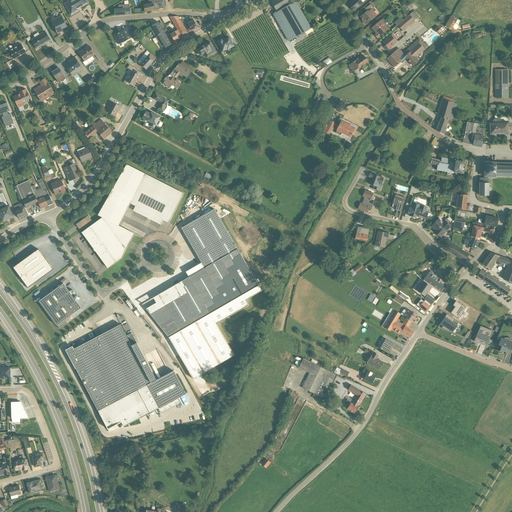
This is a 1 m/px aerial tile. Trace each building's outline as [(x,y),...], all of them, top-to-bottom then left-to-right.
[(88,4),(86,0),(69,0),(63,4),(70,16),(79,11),(78,10),(88,4)] [(148,0),(149,4),(143,5),(145,12),(155,10),(163,8),(165,7),(163,0),(148,0)] [(274,0),(271,2),(277,13),(273,15),(288,42),(311,29),(294,0),(274,0)] [(362,3),(359,0),(353,0),(347,5),(353,12),(362,3)] [(374,9),(370,4),(363,10),(365,13),(360,17),(362,20),(362,21),(365,25),(376,15),(373,11),(374,9)] [(114,9),(114,15),(130,14),(129,5),(118,5),(118,9),(114,9)] [(415,14),(416,13),(414,10),(397,25),(403,32),(415,22),(414,21),(418,17),(415,14)] [(67,27),(61,16),(51,21),(57,34),(63,32),(61,29),(63,28),(63,29),(67,27)] [(451,16),(444,27),(450,30),(450,31),(453,33),(458,32),(457,28),(455,29),(460,21),(451,16)] [(170,17),(181,37),(188,33),(178,17),(170,17)] [(188,33),(197,28),(193,20),(185,25),(182,19),(181,19),(180,17),(179,18),(188,33)] [(403,20),(400,17),(394,23),(396,26),(403,20)] [(385,21),(383,18),(371,28),(375,34),(374,35),(377,39),(388,29),(383,23),(385,21)] [(155,38),(164,33),(167,31),(162,22),(159,24),(158,22),(149,27),(155,38)] [(179,39),(181,37),(177,30),(174,32),(172,29),(168,31),(174,42),(179,39)] [(50,42),(51,41),(44,30),(39,34),(38,33),(34,36),(34,37),(30,39),(37,50),(38,49),(37,48),(49,41),(50,42)] [(125,30),(114,36),(118,45),(130,39),(127,33),(126,33),(125,30)] [(227,32),(223,34),(226,39),(222,41),(221,39),(217,42),(218,43),(218,44),(222,52),(226,49),(227,50),(234,46),(231,40),(227,32)] [(169,41),(164,33),(155,38),(152,39),(155,44),(158,42),(163,50),(169,46),(171,44),(169,41)] [(395,38),(392,34),(385,40),(382,42),(385,45),(383,47),(386,51),(393,45),(396,42),(394,40),(395,38)] [(386,59),(393,68),(401,60),(404,57),(412,66),(419,61),(418,60),(422,57),(418,53),(426,46),(419,38),(407,48),(402,53),(398,48),(386,59)] [(216,52),(210,42),(200,48),(201,48),(195,51),(197,54),(199,53),(200,56),(204,53),(207,58),(216,52)] [(8,50),(5,52),(7,58),(12,55),(14,60),(26,53),(21,44),(17,46),(17,45),(13,47),(14,49),(9,51),(8,50)] [(89,63),(94,60),(92,57),(95,54),(89,46),(79,53),(84,62),(83,63),(85,65),(89,63)] [(146,70),(156,58),(150,53),(147,51),(137,62),(146,70)] [(348,65),(353,72),(360,67),(360,68),(364,65),(363,64),(367,62),(362,55),(348,65)] [(79,72),(83,70),(74,57),(70,60),(71,61),(65,65),(72,75),(78,71),(79,72)] [(331,62),(328,58),(322,62),(325,67),(331,62)] [(4,65),(7,71),(13,67),(10,61),(4,65)] [(174,66),(171,70),(178,76),(180,73),(186,78),(193,70),(182,62),(180,65),(178,64),(176,67),(174,66)] [(65,79),(59,68),(51,72),(58,83),(65,79)] [(139,76),(129,70),(127,73),(129,74),(125,81),(133,86),(139,76)] [(179,80),(176,79),(178,76),(171,70),(168,74),(169,75),(167,77),(166,76),(162,82),(169,88),(172,85),(177,89),(181,84),(178,81),(179,80)] [(508,70),(494,70),(494,98),(508,98),(508,70)] [(94,82),(90,75),(84,79),(89,86),(94,82)] [(55,94),(45,78),(39,82),(41,85),(33,90),(41,102),(55,94)] [(26,89),(19,92),(19,94),(13,97),(18,108),(23,106),(22,104),(29,101),(28,100),(30,99),(26,89)] [(162,97),(155,94),(153,99),(160,103),(157,109),(163,112),(169,101),(163,98),(162,98),(162,97)] [(454,100),(443,96),(437,115),(437,116),(440,118),(435,131),(443,135),(454,100)] [(111,102),(106,111),(111,114),(110,115),(114,117),(117,113),(116,113),(118,110),(119,111),(121,107),(111,102)] [(6,103),(0,105),(0,113),(0,114),(2,114),(3,116),(1,117),(5,127),(13,123),(13,121),(10,114),(8,115),(7,112),(9,111),(10,111),(7,103),(6,103)] [(146,111),(142,118),(142,119),(141,121),(145,123),(147,121),(151,123),(149,126),(154,129),(155,127),(154,126),(155,125),(155,126),(160,117),(151,112),(150,114),(146,111)] [(194,120),(196,116),(189,112),(187,117),(194,120)] [(494,119),(493,120),(492,122),(492,123),(489,123),(489,135),(508,134),(508,131),(511,131),(511,123),(506,123),(506,121),(500,121),(500,118),(497,118),(497,114),(494,114),(494,119)] [(92,127),(84,133),(89,140),(97,133),(103,139),(112,132),(101,119),(95,124),(95,123),(91,126),(92,127)] [(330,121),(329,123),(324,132),(329,135),(333,128),(336,129),(336,130),(337,130),(335,133),(340,135),(341,133),(349,137),(354,128),(341,121),(338,125),(330,121)] [(466,122),(462,143),(469,144),(470,136),(473,123),(466,122)] [(472,145),(481,147),(484,133),(483,133),(483,129),(476,127),(476,124),(473,123),(470,136),(474,136),(472,145)] [(92,158),(88,147),(77,152),(81,163),(82,163),(92,158)] [(426,157),(425,164),(430,165),(430,164),(437,166),(436,170),(447,172),(447,173),(452,174),(452,171),(462,173),(464,162),(464,161),(454,160),(453,162),(451,162),(452,159),(441,157),(440,162),(440,161),(440,160),(426,157)] [(75,163),(74,159),(68,162),(70,165),(63,168),(69,182),(80,177),(74,164),(75,163)] [(495,162),(484,162),(483,169),(483,177),(493,177),(495,177),(495,176),(511,176),(511,163),(495,163),(495,162)] [(133,233),(118,226),(130,203),(135,206),(133,211),(161,225),(163,220),(168,223),(183,194),(145,174),(126,165),(98,215),(102,217),(82,233),(108,268),(121,258),(133,233)] [(46,168),(46,167),(42,168),(42,170),(45,178),(50,176),(47,168),(46,168)] [(369,173),(368,177),(370,178),(368,184),(377,187),(378,184),(381,185),(383,178),(369,173)] [(37,181),(40,188),(48,205),(53,203),(42,179),(37,181)] [(66,191),(61,179),(50,184),(55,196),(66,191)] [(488,179),(479,179),(479,195),(488,196),(488,179)] [(16,186),(23,201),(25,206),(26,208),(38,203),(31,187),(28,181),(16,186)] [(34,185),(31,187),(38,203),(40,209),(48,205),(40,188),(36,190),(34,185)] [(371,200),(373,193),(364,190),(362,197),(364,197),(362,203),(360,203),(357,209),(367,213),(368,209),(370,210),(374,201),(371,200)] [(404,197),(395,194),(392,204),(391,207),(392,206),(396,207),(395,210),(400,212),(404,197)] [(460,196),(457,195),(455,207),(458,208),(458,210),(468,211),(468,206),(465,205),(466,195),(460,194),(460,196)] [(25,206),(23,202),(14,206),(13,207),(19,218),(27,214),(24,207),(25,206)] [(409,214),(409,216),(415,218),(416,217),(425,219),(427,213),(430,214),(430,212),(426,210),(427,207),(413,203),(411,209),(409,208),(407,214),(409,214)] [(0,207),(1,209),(0,209),(0,216),(2,222),(6,220),(6,219),(9,218),(9,219),(13,217),(8,206),(5,207),(4,205),(3,205),(1,206),(0,207)] [(261,290),(240,254),(214,209),(181,228),(207,273),(192,282),(189,277),(174,285),(174,286),(153,298),(156,302),(145,309),(169,337),(193,378),(233,354),(216,324),(247,305),(244,300),(261,290)] [(91,220),(88,216),(76,224),(79,229),(91,220)] [(495,227),(496,227),(498,219),(485,216),(484,220),(482,219),(482,220),(481,219),(480,223),(476,222),(475,226),(487,229),(488,225),(492,226),(491,230),(495,230),(495,227)] [(440,238),(451,226),(449,224),(450,222),(446,218),(444,220),(442,222),(439,219),(438,218),(430,227),(434,230),(434,231),(434,232),(434,233),(435,234),(437,236),(438,236),(439,237),(440,237),(440,238)] [(458,222),(454,221),(453,231),(462,232),(463,223),(458,222)] [(487,238),(492,239),(495,230),(473,225),(470,235),(470,238),(479,240),(481,231),(488,233),(487,238)] [(357,227),(355,239),(359,240),(358,243),(362,244),(362,240),(366,241),(368,229),(364,229),(364,230),(361,230),(361,228),(357,227)] [(377,231),(374,246),(384,248),(386,237),(388,238),(389,233),(377,231)] [(470,238),(466,237),(465,241),(464,241),(463,245),(466,246),(475,249),(479,240),(470,238)] [(469,254),(450,244),(446,250),(464,261),(469,254)] [(27,288),(53,269),(38,249),(18,264),(17,263),(12,267),(27,288)] [(511,260),(490,253),(482,264),(489,269),(495,261),(498,262),(497,265),(506,268),(502,279),(511,282),(511,260)] [(450,272),(452,272),(454,273),(456,272),(454,270),(454,268),(449,262),(445,266),(450,272)] [(347,273),(351,278),(356,274),(362,268),(359,264),(353,269),(352,269),(347,273)] [(505,296),(510,289),(486,273),(480,270),(476,276),(482,280),(482,279),(505,296)] [(440,292),(446,284),(428,272),(423,280),(440,292)] [(420,296),(431,305),(435,300),(427,294),(432,287),(423,281),(416,290),(424,296),(423,297),(421,296),(420,296)] [(56,325),(57,325),(60,329),(68,323),(65,319),(81,308),(75,300),(76,299),(79,300),(80,298),(77,296),(77,295),(77,294),(76,293),(75,292),(75,291),(74,291),(73,291),(72,290),(71,291),(70,291),(69,291),(63,283),(39,301),(56,325)] [(411,289),(408,292),(419,300),(421,297),(411,289)] [(372,295),(367,292),(366,294),(371,297),(369,301),(375,305),(378,299),(372,296),(372,295)] [(396,296),(393,299),(401,305),(403,301),(396,296)] [(424,300),(418,307),(424,312),(429,306),(430,305),(424,300)] [(450,313),(458,318),(465,308),(455,301),(452,305),(454,307),(450,313)] [(409,338),(414,331),(408,327),(411,322),(405,317),(401,323),(396,320),(400,314),(391,308),(388,312),(389,313),(381,326),(383,327),(390,331),(391,330),(399,335),(401,332),(409,338)] [(418,316),(407,309),(406,311),(403,309),(400,314),(403,316),(413,323),(418,316)] [(442,319),(438,326),(455,333),(456,331),(457,332),(460,327),(453,322),(454,319),(446,314),(442,319)] [(71,360),(107,429),(121,422),(124,426),(158,408),(161,413),(179,403),(177,398),(185,394),(173,371),(156,380),(131,333),(126,336),(120,324),(74,349),(72,346),(65,350),(71,360)] [(492,331),(480,326),(473,341),(486,347),(492,331)] [(508,351),(511,352),(511,339),(511,340),(511,339),(511,338),(510,338),(506,338),(502,339),(500,338),(498,345),(501,346),(499,351),(502,351),(505,351),(508,351)] [(393,344),(385,339),(379,348),(388,353),(393,344)] [(373,352),(366,363),(378,370),(383,362),(376,358),(379,355),(373,352)] [(302,388),(325,399),(337,375),(303,358),(301,363),(298,362),(297,365),(299,366),(298,368),(309,373),(302,388)] [(10,377),(10,368),(5,368),(4,366),(2,366),(1,368),(0,367),(0,377),(2,378),(5,378),(10,377)] [(336,367),(334,372),(342,376),(343,375),(346,377),(348,372),(342,369),(341,369),(336,367)] [(372,373),(364,368),(361,373),(363,374),(361,378),(371,383),(376,376),(371,374),(372,373)] [(353,413),(354,414),(356,411),(366,394),(350,385),(347,389),(355,394),(352,400),(348,397),(344,403),(348,405),(346,408),(353,413)] [(20,402),(11,402),(11,418),(28,418),(20,402)] [(36,456),(32,457),(35,467),(41,465),(40,460),(41,460),(40,456),(42,456),(42,453),(36,455),(36,456)] [(17,461),(13,462),(15,471),(21,469),(22,470),(28,469),(25,459),(24,459),(23,455),(19,457),(20,459),(17,460),(17,461)] [(0,476),(9,474),(7,465),(10,464),(8,456),(4,457),(5,461),(0,462),(0,476)] [(270,462),(266,458),(261,464),(265,468),(270,462)] [(59,489),(55,475),(46,478),(49,492),(59,489)] [(32,481),(26,483),(29,493),(43,490),(40,479),(38,480),(38,479),(32,481)] [(21,493),(19,485),(12,487),(11,487),(10,487),(10,488),(8,488),(11,496),(17,494),(21,493)] [(6,498),(0,501),(3,507),(9,504),(7,502),(6,498)]
